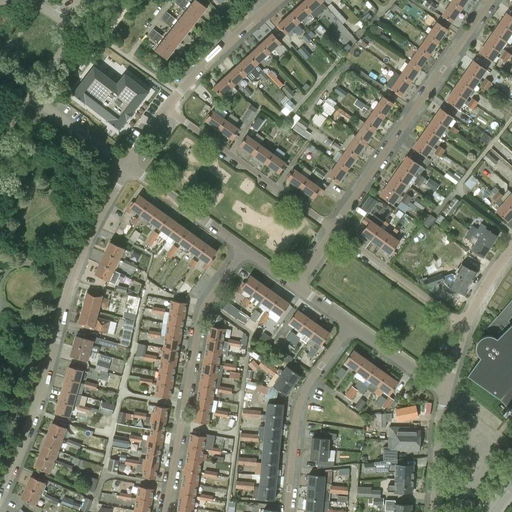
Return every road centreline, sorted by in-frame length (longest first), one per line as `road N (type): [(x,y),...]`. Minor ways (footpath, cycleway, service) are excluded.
road 1 (residential): [(0,495),(42,390),(79,255),(127,166)]
road 2 (residential): [(332,230),(491,0)]
road 3 (residential): [(244,250),(200,314),(165,511)]
road 4 (residential): [(127,166),(34,96),(69,39),(57,17)]
road 5 (residential): [(332,230),(166,109)]
road 6 (residential): [(287,511),(301,398),(350,325)]
road 7 (residential): [(465,325),(332,230)]
road 8 (residential): [(166,109),(277,0)]
road 9 (residential): [(244,250),(127,166)]
road 10 (residential): [(434,511),(445,389)]
